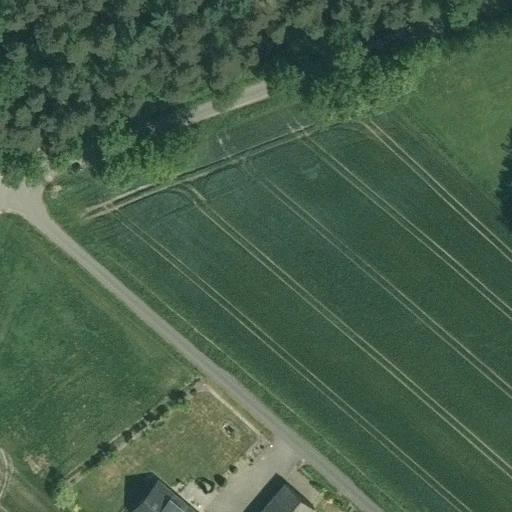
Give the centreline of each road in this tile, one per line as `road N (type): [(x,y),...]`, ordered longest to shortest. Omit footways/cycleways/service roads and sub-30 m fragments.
road 1 (residential): [(10,183),(511,2)]
road 2 (residential): [(376,511),(10,183)]
